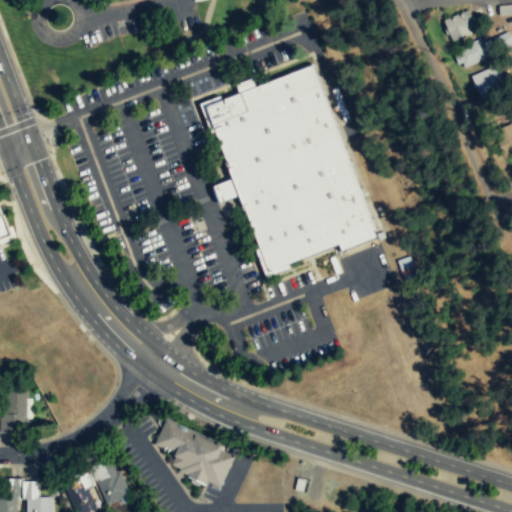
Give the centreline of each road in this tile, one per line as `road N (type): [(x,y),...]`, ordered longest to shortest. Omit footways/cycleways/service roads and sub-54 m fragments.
road 1 (secondary): [(511,484),(246,397),(164,354),(82,261),(0,60)]
road 2 (secondary): [(0,126),(65,282),(148,371),(219,414),(511,510)]
road 3 (residential): [(398,0),(492,202)]
road 4 (residential): [(164,354),(82,436),(50,449),(0,453)]
